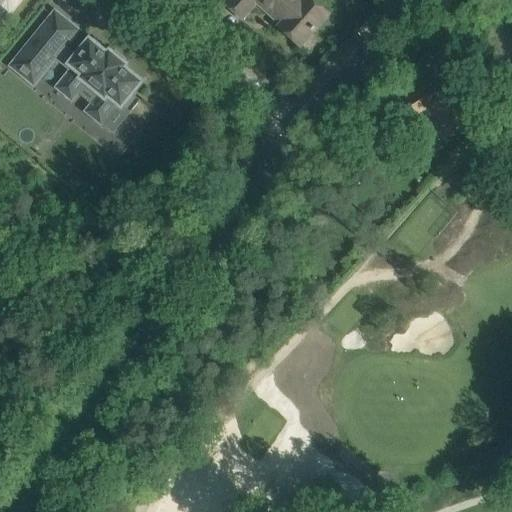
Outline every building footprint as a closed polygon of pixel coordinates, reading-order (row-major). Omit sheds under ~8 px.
[(0,0),(0,3),(9,11),(18,0),(0,0)] [(228,0),(225,5),(241,19),(256,2),(281,25),(278,28),(300,47),(327,15),(310,0),(228,0)] [(63,50),(78,31),(55,12),(53,14),(52,13),(51,14),(52,15),(10,65),(34,85),(58,56),(72,68),(56,87),(72,100),(86,83),(99,95),(85,112),(101,124),(117,105),(121,108),(122,107),(130,113),(140,101),(132,95),(142,83),(139,81),(142,78),(94,39),(91,42),(89,40),(74,59),(63,50)] [(406,99),(416,115),(430,106),(449,136),(466,125),(436,75),(418,86),(421,90),(406,99)] [(372,116),(383,128),(405,108),(394,96),(372,116)]
